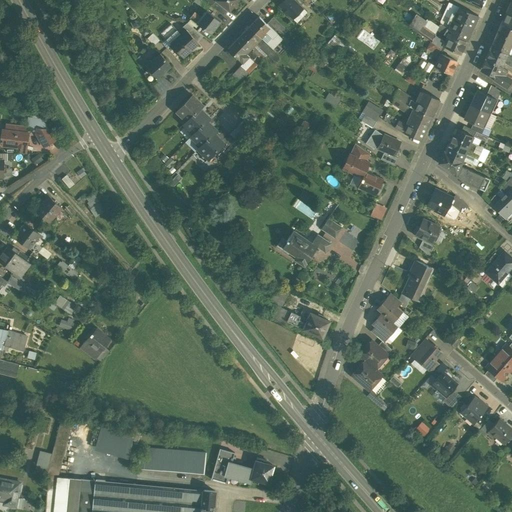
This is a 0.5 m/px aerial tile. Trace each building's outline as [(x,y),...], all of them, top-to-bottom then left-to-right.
[(228,9),(216,0),(213,5),(212,4),(210,6),(223,15),(228,9)] [(216,0),(228,9),(229,11),(237,0),(216,0)] [(293,0),(283,0),(278,5),(293,19),(299,13),(303,9),(293,0)] [(464,0),(482,9),(485,0),(464,0)] [(511,0),(501,25),(511,30),(511,0)] [(458,8),(449,3),(443,16),(452,20),(458,8)] [(478,17),(458,8),(452,20),(472,30),(478,17)] [(201,17),(197,23),(211,34),(221,21),(207,10),(201,17)] [(201,17),(194,12),(190,18),(197,23),(201,17)] [(299,13),(293,19),(296,23),(303,16),(299,13)] [(415,16),(408,27),(417,33),(422,26),(423,26),(425,23),(415,16)] [(452,20),(443,16),(440,23),(448,29),(452,20)] [(266,24),(258,17),(249,27),(260,38),(266,32),(270,28),(266,24)] [(286,31),(273,17),(268,22),(276,31),(277,30),(282,35),(286,31)] [(472,30),(452,20),(448,29),(451,31),(450,35),(466,42),(472,30)] [(276,31),(268,22),(266,24),(270,28),(274,32),(276,31)] [(203,36),(186,23),(183,27),(186,30),(197,41),(203,36)] [(448,29),(440,23),(437,29),(443,34),(446,35),(445,37),(448,38),(449,35),(450,35),(451,31),(448,29)] [(181,35),(171,24),(161,33),(171,44),(181,35)] [(511,30),(501,25),(500,25),(494,39),(506,45),(510,47),(511,43),(511,30)] [(423,26),(422,26),(417,33),(431,42),(443,50),(444,47),(445,44),(434,36),(435,34),(423,26)] [(260,38),(249,27),(241,35),(253,46),(256,42),(260,38)] [(270,28),(266,32),(260,38),(266,43),(276,34),(274,32),(270,28)] [(356,38),(374,48),(379,39),(361,29),(356,38)] [(181,35),(171,44),(182,57),(198,42),(197,41),(186,30),(181,35)] [(276,34),(266,43),(267,45),(272,50),(276,45),(282,39),(276,34)] [(253,46),(241,35),(233,42),(245,54),(250,49),(253,46)] [(450,35),(449,35),(448,38),(445,44),(444,47),(460,55),(466,42),(450,35)] [(260,38),(256,42),(259,44),(257,46),(262,50),(267,45),(260,38)] [(506,45),(494,39),(491,47),(503,53),(506,45)] [(245,54),(233,42),(227,49),(242,63),(249,57),(245,54)] [(259,44),(256,42),(253,46),(261,54),(264,57),(267,55),(262,50),(257,46),(259,44)] [(443,50),(431,42),(428,49),(440,55),(443,50)] [(272,50),(267,45),(262,50),(267,55),(274,62),(279,57),(272,50)] [(503,53),(491,47),(485,59),(502,67),(504,61),(507,55),(503,53)] [(257,56),(250,49),(245,54),(249,57),(252,61),(257,56)] [(160,54),(146,66),(148,69),(157,79),(171,66),(160,54)] [(261,54),(254,62),(257,65),(264,57),(261,54)] [(457,62),(441,55),(435,66),(451,74),(457,62)] [(242,63),(240,66),(245,70),(254,62),(252,61),(249,57),(242,63)] [(502,67),(485,59),(480,71),(494,77),(496,79),(502,67)] [(254,62),(245,70),(248,73),(257,65),(254,62)] [(240,66),(232,75),(240,82),(248,73),(245,70),(240,66)] [(507,70),(502,67),(496,79),(494,77),(493,80),(507,88),(511,80),(504,75),(507,70)] [(157,79),(148,69),(143,74),(150,84),(157,79)] [(406,76),(402,74),(398,80),(403,83),(405,80),(404,79),(406,76)] [(417,79),(407,74),(406,76),(404,79),(405,80),(414,85),(417,80),(417,79)] [(427,80),(419,75),(417,79),(417,80),(424,84),(427,80)] [(397,91),(384,83),(381,88),(393,96),(397,91)] [(500,92),(491,85),(486,95),(494,98),(494,99),(497,100),(500,92)] [(422,93),(416,105),(414,103),(413,101),(397,91),(393,96),(415,109),(431,117),(439,100),(422,93)] [(486,95),(477,91),(471,105),(490,114),(497,100),(494,99),(494,98),(486,95)] [(192,96),(176,112),(186,122),(200,108),(200,109),(203,106),(192,96)] [(431,117),(415,109),(393,96),(391,102),(409,114),(412,114),(409,121),(426,129),(431,117)] [(339,100),(332,97),(329,101),(336,105),(339,100)] [(490,114),(471,105),(464,120),(473,124),(481,127),(484,128),(490,114)] [(373,110),(366,106),(362,113),(365,115),(376,122),(380,115),(379,114),(373,110)] [(200,108),(186,122),(183,124),(193,134),(207,121),(210,118),(200,109),(200,108)] [(259,113),(247,108),(245,114),(248,115),(256,119),(259,113)] [(409,121),(407,125),(386,113),(383,120),(404,133),(421,140),(426,129),(409,121)] [(256,119),(248,115),(246,117),(256,126),(260,122),(257,119),(256,119)] [(376,122),(365,115),(361,121),(372,128),(376,122)] [(256,126),(246,117),(242,122),(252,131),(256,126)] [(38,120),(28,119),(27,126),(37,128),(38,120)] [(44,121),(38,120),(37,128),(49,129),(44,121)] [(207,121),(193,134),(190,137),(200,146),(201,147),(214,133),(217,131),(207,121)] [(252,131),(242,122),(238,126),(247,135),(252,131)] [(27,126),(8,124),(7,130),(4,130),(3,135),(7,136),(6,145),(21,147),(21,145),(26,145),(27,133),(26,132),(27,126)] [(481,127),(473,124),(470,129),(476,131),(481,134),(484,128),(481,127)] [(247,135),(238,126),(234,130),(243,139),(247,135)] [(470,129),(463,126),(461,131),(473,137),(476,131),(470,129)] [(49,129),(37,128),(36,133),(44,146),(55,140),(49,129)] [(450,141),(480,154),(482,149),(470,144),(473,137),(461,131),(455,128),(450,141)] [(243,139),(234,130),(229,135),(239,144),(243,139)] [(383,135),(375,130),(365,143),(374,149),(376,147),(377,147),(383,135)] [(214,133),(201,147),(200,146),(198,149),(208,159),(224,143),(214,133)] [(400,143),(383,135),(377,147),(377,149),(394,157),(400,143)] [(480,154),(450,141),(445,152),(462,161),(472,165),(474,158),(477,160),(480,154)] [(370,154),(355,144),(350,154),(366,162),(370,154)] [(489,179),(460,166),(462,161),(445,152),(444,152),(442,157),(440,157),(438,161),(439,164),(443,166),(444,166),(457,173),(456,175),(462,181),(484,191),(489,179)] [(383,180),(365,172),(369,163),(366,162),(350,154),(349,154),(341,169),(362,179),(358,188),(375,196),(376,194),(377,194),(379,193),(381,189),(380,187),(380,186),(383,180)] [(67,188),(72,184),(66,173),(61,177),(67,188)] [(511,179),(510,177),(501,188),(507,193),(511,188),(511,187),(511,179)] [(507,193),(493,206),(505,218),(511,211),(511,187),(511,188),(507,193)] [(452,197),(435,189),(427,205),(435,209),(434,211),(442,214),(443,213),(445,214),(452,198),(452,197)] [(85,197),(92,216),(102,212),(95,193),(85,197)] [(62,207),(49,195),(35,210),(49,222),(62,207)] [(468,206),(455,195),(452,197),(452,198),(454,199),(452,204),(462,213),(468,206)] [(314,222),(320,215),(298,200),(293,207),(314,222)] [(375,202),(370,215),(381,219),(386,207),(375,202)] [(76,214),(69,205),(64,209),(72,218),(76,214)] [(342,228),(328,219),(321,229),(334,239),(342,228)] [(440,227),(422,219),(419,227),(416,226),(413,233),(415,234),(415,235),(423,239),(432,243),(440,227)] [(42,235),(25,223),(14,237),(31,250),(32,250),(33,251),(37,254),(38,252),(46,241),(41,237),(42,235)] [(312,243),(293,231),(287,241),(288,241),(283,248),(296,257),(294,259),(304,266),(316,247),(317,247),(312,243)] [(317,235),(312,243),(317,247),(316,247),(325,253),(331,244),(317,235)] [(432,243),(423,239),(418,247),(429,256),(435,245),(432,243)] [(12,249),(9,246),(3,253),(3,252),(0,255),(0,261),(11,270),(13,267),(22,256),(18,253),(12,249)] [(45,257),(38,252),(37,254),(33,251),(30,255),(40,263),(45,257)] [(511,258),(504,252),(486,273),(498,283),(507,272),(511,266),(511,258)] [(22,256),(13,267),(20,272),(29,262),(22,256)] [(60,260),(56,265),(70,276),(74,271),(60,260)] [(433,269),(415,260),(408,276),(409,277),(401,294),(410,298),(416,300),(425,281),(427,282),(433,269)] [(20,272),(13,267),(11,270),(11,275),(12,277),(26,285),(28,281),(30,278),(20,272)] [(507,272),(498,283),(502,287),(511,276),(507,272)] [(26,285),(12,277),(9,281),(10,284),(23,292),(27,286),(26,285)] [(288,292),(276,287),(270,301),(278,305),(281,307),(288,292)] [(398,300),(391,293),(387,298),(397,307),(401,302),(398,300)] [(58,294),(53,303),(70,312),(75,303),(58,294)] [(410,298),(401,294),(398,300),(401,302),(406,306),(410,298)] [(397,307),(387,298),(377,309),(382,313),(393,323),(402,312),(397,307)] [(280,309),(277,307),(274,312),(275,312),(272,320),(285,326),(286,322),(290,313),(286,311),(285,312),(280,309)] [(309,314),(302,310),(300,317),(298,321),(305,324),(309,314)] [(300,317),(290,313),(286,322),(303,329),(305,324),(298,321),(300,317)] [(393,323),(382,313),(372,324),(374,327),(385,336),(387,338),(397,327),(393,323)] [(329,322),(309,314),(303,329),(303,330),(322,338),(329,322)] [(70,328),(72,319),(60,316),(58,326),(70,328)] [(385,336),(374,327),(370,331),(381,340),(385,336)] [(110,340),(96,329),(92,333),(91,333),(85,341),(99,352),(100,353),(103,349),(110,340)] [(26,335),(8,330),(6,335),(25,341),(26,335)] [(25,341),(6,335),(2,349),(7,351),(8,346),(23,350),(25,341)] [(453,339),(451,337),(446,342),(451,346),(459,337),(456,335),(453,339)] [(425,339),(416,349),(420,353),(429,343),(425,339)] [(378,345),(372,340),(359,355),(365,361),(374,369),(387,354),(378,345)] [(99,352),(85,341),(80,347),(95,358),(99,352)] [(391,349),(381,341),(378,345),(387,354),(391,349)] [(420,353),(415,359),(427,369),(435,360),(441,353),(429,343),(420,353)] [(511,348),(509,346),(509,345),(504,351),(502,349),(496,356),(510,369),(511,367),(511,348)] [(103,349),(100,353),(99,352),(95,358),(100,361),(107,353),(103,349)] [(510,369),(496,356),(489,363),(492,365),(488,370),(497,378),(500,381),(510,369)] [(0,359),(0,366),(16,371),(18,364),(0,359)] [(441,364),(435,360),(427,369),(426,370),(432,375),(441,364)] [(365,361),(352,375),(369,389),(381,375),(374,369),(365,361)] [(441,364),(432,375),(436,378),(442,372),(443,372),(447,368),(442,363),(441,364)] [(0,373),(15,377),(16,371),(0,366),(0,373)] [(497,378),(488,370),(484,375),(493,382),(497,378)] [(436,378),(430,385),(445,398),(457,385),(443,372),(442,372),(436,378)] [(384,402),(371,390),(366,396),(380,408),(384,402)] [(479,401),(474,396),(460,411),(467,417),(469,414),(475,420),(487,406),(480,400),(479,401)] [(63,412),(49,467),(48,476),(57,477),(73,414),(63,412)] [(511,433),(511,430),(499,418),(493,424),(486,432),(487,432),(493,438),(495,436),(503,443),(511,433)] [(489,420),(479,431),(483,436),(487,432),(486,432),(493,424),(489,420)] [(421,422),(416,426),(422,433),(427,429),(421,422)] [(99,424),(92,449),(126,457),(132,432),(99,424)] [(139,469),(204,475),(206,453),(146,448),(145,458),(140,458),(139,469)] [(47,467),(50,451),(38,449),(36,464),(47,467)] [(211,480),(226,484),(228,476),(231,464),(235,453),(219,449),(211,480)] [(261,462),(256,461),(253,470),(251,478),(269,483),(273,465),(265,463),(261,462)] [(231,464),(228,476),(242,480),(250,482),(251,478),(253,470),(231,464)] [(57,477),(48,476),(45,511),(76,511),(80,490),(93,492),(95,480),(57,477)] [(21,482),(0,477),(0,498),(5,499),(4,503),(16,505),(21,482)] [(173,511),(176,488),(95,480),(93,492),(91,511),(173,511)] [(203,490),(176,488),(173,511),(200,511),(203,491),(203,490)] [(91,511),(93,492),(80,490),(76,511),(91,511)] [(212,511),(215,492),(203,491),(200,511),(212,511)]
